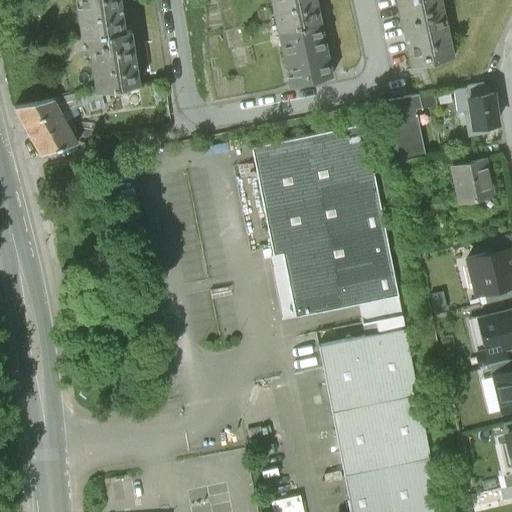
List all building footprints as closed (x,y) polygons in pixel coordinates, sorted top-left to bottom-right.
[(124,37),(119,0),(73,0),(79,43),(85,42),(124,37)] [(322,23),(316,0),(272,0),(279,32),(322,23)] [(439,0),(438,0),(396,0),(399,9),(439,0)] [(452,60),(439,0),(399,9),(411,68),(452,60)] [(333,75),(322,23),(279,32),(290,84),(333,75)] [(137,91),(129,36),(124,37),(85,42),(93,97),(137,91)] [(457,92),(458,101),(482,97),(480,87),(457,92)] [(61,96),(65,115),(80,111),(75,92),(61,96)] [(423,108),(419,93),(389,100),(402,154),(427,148),(418,110),(423,108)] [(482,97),(458,101),(461,114),(458,115),(462,137),(489,132),(488,127),(494,126),(488,96),(482,97)] [(76,142),(53,100),(13,108),(39,153),(76,142)] [(356,120),(243,143),(266,254),(277,251),(289,311),(342,300),(347,324),(371,320),(396,314),(356,120)] [(427,148),(402,154),(404,165),(429,160),(427,148)] [(461,162),(449,164),(459,208),(472,205),(473,210),(495,206),(485,156),(468,160),(467,156),(460,158),(461,162)] [(511,262),(507,243),(458,255),(467,293),(480,290),(505,284),(511,282),(511,262)] [(505,284),(480,290),(482,301),(507,294),(505,284)] [(511,301),(471,312),(480,351),(500,346),(511,342),(511,301)] [(373,332),(313,344),(327,411),(407,395),(412,394),(396,314),(371,320),(373,332)] [(484,361),(503,356),(500,346),(480,351),(473,352),(475,363),(484,361)] [(484,361),(486,371),(511,365),(511,354),(503,356),(484,361)] [(511,365),(486,371),(496,412),(511,408),(511,365)] [(327,411),(323,412),(335,474),(419,457),(407,395),(327,411)] [(495,434),(511,430),(511,418),(492,423),(495,434)] [(511,430),(495,434),(505,475),(511,473),(511,430)] [(429,511),(419,457),(335,474),(342,511),(429,511)] [(511,473),(505,475),(500,476),(503,488),(511,486),(511,473)] [(505,499),(511,497),(511,486),(503,488),(505,499)]
